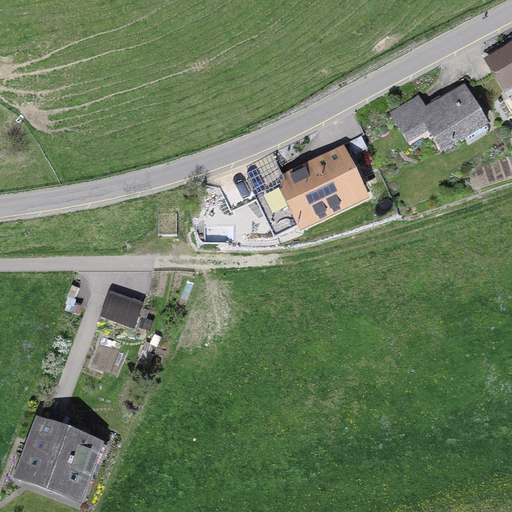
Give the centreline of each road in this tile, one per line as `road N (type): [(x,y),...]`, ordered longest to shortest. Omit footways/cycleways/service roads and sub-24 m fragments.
road 1 (tertiary): [(0,211),(133,184),(268,137),(511,13)]
road 2 (track): [(109,267),(55,412)]
road 3 (track): [(130,267),(0,268)]
